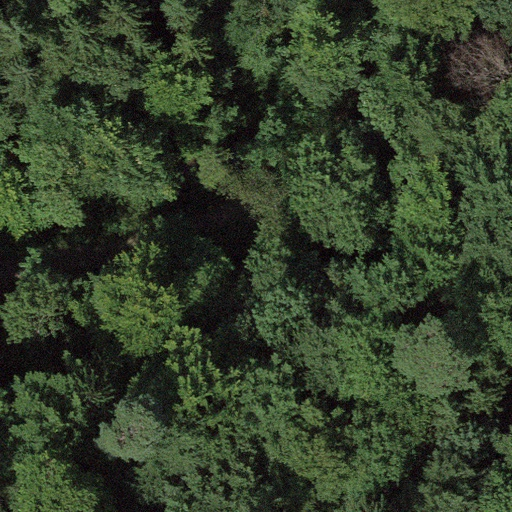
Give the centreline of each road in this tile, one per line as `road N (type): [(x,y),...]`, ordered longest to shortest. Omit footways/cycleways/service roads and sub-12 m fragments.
road 1 (track): [(0,281),(249,206),(359,156),(495,0)]
road 2 (track): [(411,511),(511,426)]
